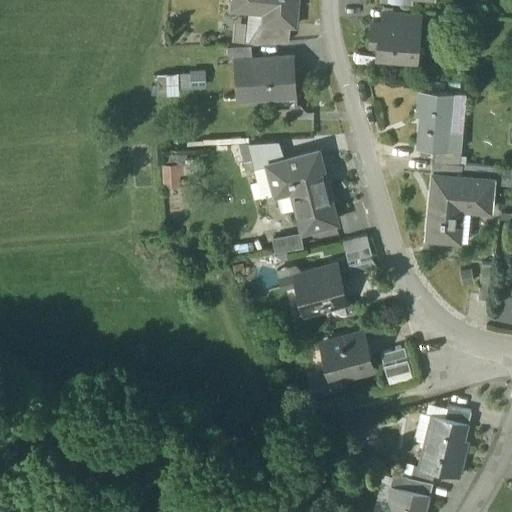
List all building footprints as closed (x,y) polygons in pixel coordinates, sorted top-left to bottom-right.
[(233,0),(233,6),(265,9),(264,19),(265,19),(291,22),(295,22),(296,0),(233,0)] [(420,11),(393,8),(392,20),(391,22),(419,25),(420,11)] [(291,22),(265,19),(263,40),(290,39),(291,22)] [(419,25),(391,22),(392,20),(373,19),(371,41),(379,41),(378,54),(411,57),(412,43),(417,44),(419,25)] [(252,41),(228,42),(229,58),(236,58),(236,55),(252,54),(252,41)] [(252,54),(236,55),(236,58),(239,95),(270,93),(269,88),(295,86),(293,52),(252,54)] [(155,67),(155,86),(204,86),(204,67),(155,67)] [(492,81),(480,80),(479,91),(490,92),(492,81)] [(452,91),(420,88),(418,108),(421,108),(417,145),(434,147),(443,148),(443,146),(445,127),(449,127),(452,91)] [(449,127),(445,127),(443,146),(461,148),(462,129),(449,127)] [(278,137),(249,138),(256,165),(258,165),(269,162),(268,160),(282,156),(278,137)] [(282,156),(268,160),(269,162),(276,189),(292,185),(297,203),(303,227),(337,218),(318,146),(282,156)] [(461,148),(443,146),(443,148),(434,147),(433,159),(456,161),(459,162),(461,148)] [(184,159),(165,160),(166,175),(179,174),(179,168),(185,168),(184,159)] [(456,161),(433,159),(432,172),(434,173),(455,175),(456,161)] [(459,162),(456,161),(455,175),(493,178),(493,183),(511,185),(511,181),(511,180),(511,166),(507,166),(459,162)] [(269,162),(258,165),(265,192),(276,189),(269,162)] [(455,175),(434,173),(428,236),(455,239),(459,198),(475,199),(474,209),(490,211),(493,183),(493,178),(455,175)] [(292,185),(276,189),(280,204),(285,206),(297,203),(292,185)] [(275,247),(302,245),(301,228),(273,230),(275,247)] [(369,242),(358,245),(365,268),(376,266),(369,242)] [(358,245),(346,248),(353,272),(365,268),(358,245)] [(495,263),(484,262),(479,298),(491,299),(495,263)] [(337,263),(316,269),(315,265),(301,269),(302,272),(296,274),(305,308),(347,297),(337,263)] [(363,330),(322,341),(332,376),(338,375),(339,378),(353,374),(352,371),(373,365),(363,330)] [(411,367),(405,343),(394,346),(401,369),(411,367)] [(401,369),(394,346),(381,350),(388,373),(401,369)] [(472,411),(450,405),(447,417),(469,423),(472,411)] [(447,417),(437,415),(429,443),(424,442),(418,466),(459,477),(464,460),(460,459),(469,423),(447,417)] [(432,481),(409,475),(405,489),(429,494),(432,481)] [(405,489),(396,486),(389,511),(424,511),(429,494),(405,489)]
